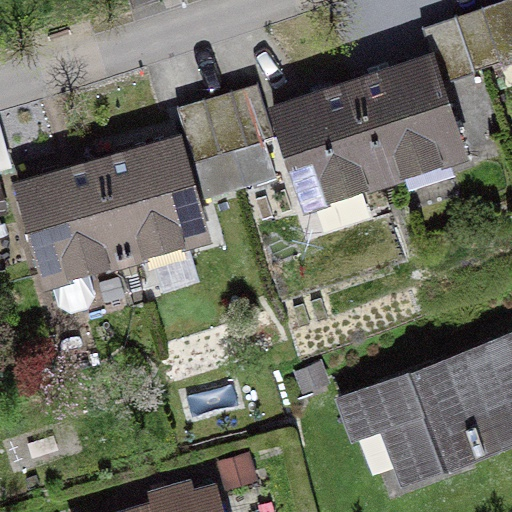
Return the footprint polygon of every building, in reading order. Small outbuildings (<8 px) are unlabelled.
[(421,26),(431,55),(441,83),(500,60),(482,5),(421,26)] [(431,55),(352,82),(384,177),(463,151),(441,83),(431,55)] [(177,105),(193,160),(274,136),(257,81),(177,105)] [(305,204),(384,177),(352,82),(273,108),(305,204)] [(98,160),(125,256),(206,233),(178,136),(98,160)] [(125,256),(98,160),(18,182),(46,279),(50,278),(58,304),(71,309),(87,305),(95,293),(88,267),(125,256)] [(511,334),(372,387),(406,476),(511,435),(511,334)] [(155,505),(129,511),(220,511),(214,487),(191,494),(188,483),(152,494),(155,505)]
